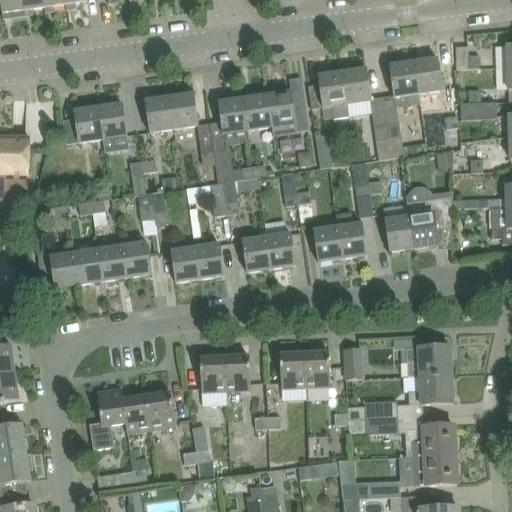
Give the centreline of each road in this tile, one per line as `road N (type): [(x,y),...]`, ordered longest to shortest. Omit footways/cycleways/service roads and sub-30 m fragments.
road 1 (residential): [(68,511),(48,368),(62,341),(511,278)]
road 2 (residential): [(222,34),(454,0)]
road 3 (residential): [(0,77),(163,52),(222,34)]
road 4 (residential): [(511,308),(492,393),(499,511)]
